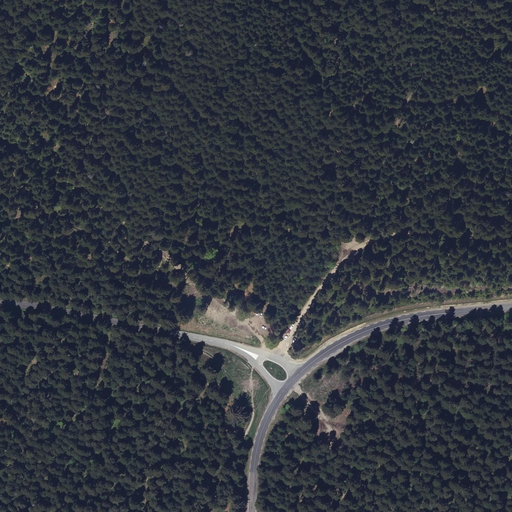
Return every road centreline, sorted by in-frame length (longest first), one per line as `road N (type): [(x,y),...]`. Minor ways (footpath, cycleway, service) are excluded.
road 1 (track): [(511,234),(416,229),(349,248),(254,366),(254,415),(221,511)]
road 2 (track): [(274,347),(193,278),(0,144)]
road 3 (tertiary): [(0,304),(219,342)]
road 4 (secondary): [(511,306),(403,319),(357,334),(302,368)]
road 5 (track): [(138,326),(0,428)]
road 6 (track): [(288,383),(385,511)]
road 7 (secondary): [(280,393),(258,447),(252,511)]
